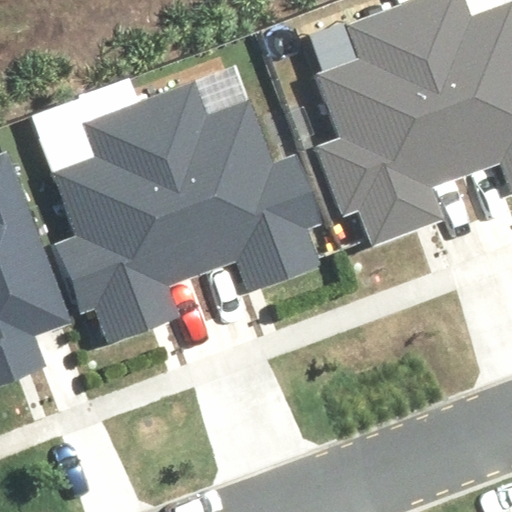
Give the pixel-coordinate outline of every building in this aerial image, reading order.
[(314,131),(340,199),(355,193),(368,227),(438,201),(428,173),(464,159),(403,0),(372,0),(342,11),(354,45),(314,60),(338,123),(314,131)] [(511,0),(473,0),(469,2),(468,0),(403,0),(464,159),(499,146),(509,174),(511,173),(511,0)] [(297,215),(312,209),(287,142),(263,151),(239,88),(199,103),(187,70),(130,91),(194,261),(229,247),(240,276),(310,249),(297,215)] [(45,233),(70,300),(85,295),(98,329),(169,302),(158,274),(194,261),(130,91),(72,113),(85,146),(44,161),(68,224),(45,233)] [(0,366),(33,356),(22,324),(62,311),(3,135),(0,135),(0,366)]
